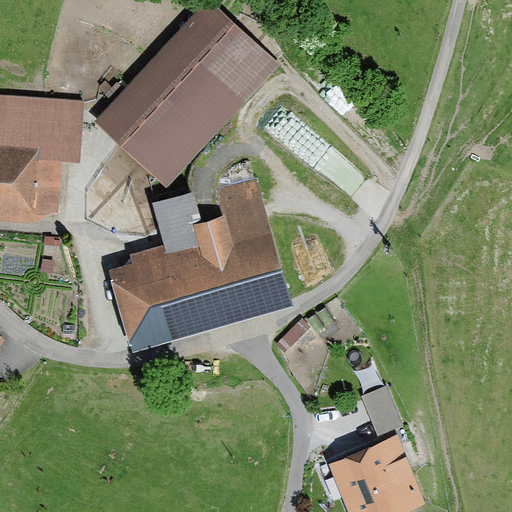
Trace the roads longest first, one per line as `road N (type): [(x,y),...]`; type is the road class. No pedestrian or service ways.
road 1 (unclassified): [(0,310),(33,340),(64,354),(139,359),(247,332),(318,297),(352,268),(381,226),(428,113),(460,0)]
road 2 (track): [(289,511),(302,426),(296,400),(247,332)]
